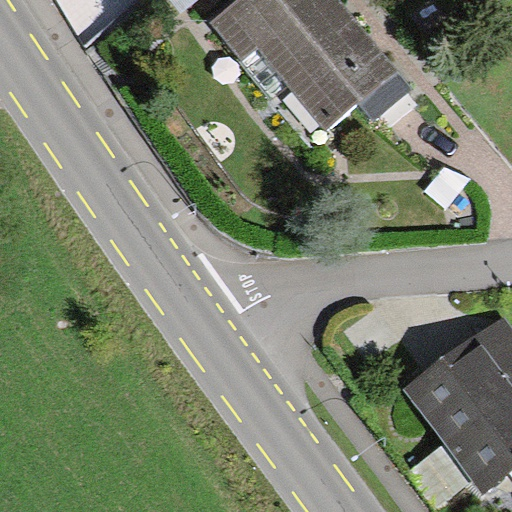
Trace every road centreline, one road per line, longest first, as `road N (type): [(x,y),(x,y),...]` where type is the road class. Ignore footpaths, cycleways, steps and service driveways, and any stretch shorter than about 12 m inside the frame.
road 1 (primary): [(0,25),(202,333)]
road 2 (residential): [(202,333),(283,286),(511,267)]
road 3 (primary): [(202,333),(335,511)]
